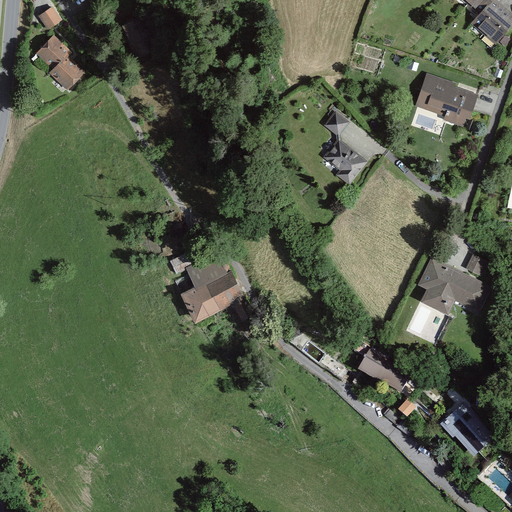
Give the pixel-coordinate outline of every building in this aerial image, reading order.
[(511,22),(511,12),(497,0),(466,0),(481,13),(473,22),(496,41),(511,22)] [(54,7),(41,16),(49,28),(62,20),(54,7)] [(154,45),(140,17),(122,26),(136,54),(154,45)] [(71,52),(54,37),(40,53),(57,68),(52,73),(69,87),(84,70),(68,56),(71,52)] [(456,85),(429,75),(418,105),(447,115),(446,119),(463,125),(467,115),(470,116),(477,95),(455,88),(456,85)] [(350,124),(336,113),(326,125),(339,136),(350,124)] [(367,163),(340,141),(326,157),(342,170),(339,174),(350,183),(367,163)] [(186,254),(172,262),(178,273),(188,268),(197,286),(183,293),(197,319),(232,301),(230,297),(237,293),(216,253),(192,266),(186,254)] [(489,264),(474,256),(469,267),(483,275),(489,264)] [(489,288),(432,260),(421,283),(430,287),(424,299),(450,311),(456,299),(479,310),(489,288)] [(371,352),(362,368),(400,390),(410,373),(371,352)] [(407,399),(399,410),(408,418),(417,407),(407,399)] [(497,434),(468,403),(445,425),(456,437),(459,434),(477,453),(497,434)]
